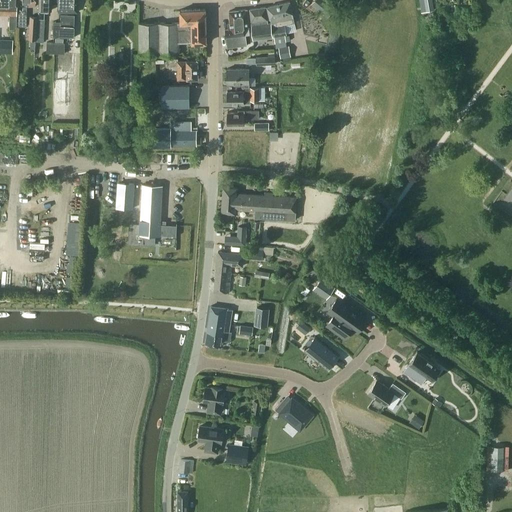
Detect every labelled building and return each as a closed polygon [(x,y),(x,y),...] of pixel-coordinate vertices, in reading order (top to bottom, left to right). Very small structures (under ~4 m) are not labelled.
[(18,5),(18,0),(0,0),(0,14),(9,15),(9,28),(16,28),(16,5),(17,5),(18,5)] [(18,0),(18,5),(17,24),(25,25),(25,6),(35,6),(35,0),(18,0)] [(39,0),(38,18),(44,18),(45,9),(52,9),(52,0),(39,0)] [(77,12),(78,0),(76,0),(58,0),(58,12),(77,12)] [(325,0),(315,0),(312,4),(327,17),(335,8),(325,0)] [(432,0),(423,0),(425,11),(434,10),(432,0)] [(268,6),(271,22),(272,23),(275,36),(285,34),(287,34),(285,25),(286,24),(288,24),(295,22),(290,1),(288,2),(268,6)] [(273,36),(272,23),(271,22),(268,22),(266,7),(249,9),(253,39),(273,36)] [(192,42),(206,42),(205,9),(180,9),(180,21),(139,22),(139,55),(179,54),(178,42),(191,42),(192,42)] [(246,34),(250,34),(247,9),(229,11),(230,22),(228,22),(229,28),(225,28),(227,47),(247,45),(246,34)] [(61,14),(61,21),(60,25),(74,26),(75,14),(61,14)] [(37,18),(37,16),(30,15),(29,39),(35,39),(35,41),(36,41),(37,18)] [(326,25),(330,20),(324,15),(320,20),(326,25)] [(44,42),(45,18),(44,18),(38,18),(37,18),(36,41),(43,42),(44,42)] [(74,26),(60,25),(60,36),(74,37),(75,26),(74,26)] [(0,52),(12,53),(13,40),(0,39),(0,52)] [(65,42),(53,42),(53,53),(64,53),(65,42)] [(290,56),(289,46),(287,46),(279,48),(281,57),(282,57),(290,56)] [(257,64),(271,64),(280,63),(276,63),(275,55),(257,56),(257,64)] [(167,65),(177,65),(177,79),(198,78),(198,60),(178,61),(178,58),(167,58),(167,65)] [(242,85),(250,85),(249,67),(227,68),(227,83),(242,83),(242,85)] [(66,87),(71,76),(60,72),(55,83),(66,87)] [(161,107),(189,106),(189,84),(161,85),(161,107)] [(227,91),(228,103),(250,102),(250,100),(260,100),(259,87),(242,87),(242,90),(227,91)] [(244,124),(244,122),(244,118),(259,118),(259,109),(239,109),(239,112),(228,112),(228,124),(244,124)] [(12,129),(9,123),(0,128),(3,134),(12,129)] [(196,129),(171,129),(171,127),(154,127),(154,146),(170,146),(170,145),(196,144),(196,129)] [(116,207),(133,208),(135,183),(118,182),(116,207)] [(177,225),(166,225),(166,220),(161,220),(162,185),(142,184),(140,234),(176,236),(177,225)] [(255,217),(288,218),(296,219),(297,196),(273,194),(273,192),(264,192),(264,195),(236,193),(236,187),(223,186),(222,212),(235,213),(235,209),(255,210),(255,217)] [(0,192),(0,198),(8,200),(10,195),(0,192)] [(32,203),(50,197),(48,193),(31,198),(32,203)] [(246,226),(237,226),(236,244),(245,245),(246,226)] [(247,248),(246,258),(262,259),(263,249),(247,248)] [(218,251),(216,271),(231,273),(232,265),(242,266),(243,254),(218,251)] [(229,292),(231,273),(216,271),(214,291),(229,292)] [(270,279),(271,272),(263,271),(262,278),(270,279)] [(335,287),(321,277),(313,289),(327,299),(335,287)] [(338,297),(331,307),(337,312),(335,315),(334,314),(327,324),(345,337),(352,327),(350,326),(353,323),(359,328),(366,318),(338,297)] [(231,308),(211,305),(206,343),(221,345),(224,330),(228,331),(231,308)] [(267,326),(269,308),(256,307),(253,325),(267,326)] [(310,327),(301,320),(296,326),(305,333),(310,327)] [(252,335),(253,326),(240,324),(239,333),(252,335)] [(308,352),(329,368),(339,354),(319,339),(308,352)] [(440,368),(417,351),(403,371),(419,382),(423,375),(431,381),(440,368)] [(389,387),(377,379),(369,391),(386,403),(394,391),(402,396),(407,390),(394,381),(389,387)] [(205,400),(212,401),(211,404),(210,404),(209,411),(221,413),(222,402),(224,403),(226,389),(223,389),(223,387),(213,386),(213,388),(207,387),(205,400)] [(312,415),(300,405),(301,405),(292,397),(288,402),(283,399),(275,408),(279,411),(280,412),(279,413),(289,421),(290,420),(300,429),(312,415)] [(424,420),(415,414),(409,422),(419,428),(424,420)] [(224,428),(199,424),(197,440),(205,441),(204,451),(218,453),(219,443),(222,443),(224,428)] [(249,446),(229,443),(226,461),(246,464),(249,446)] [(194,461),(180,459),(179,471),(192,473),(194,461)] [(188,511),(188,490),(177,490),(177,511),(188,511)]
